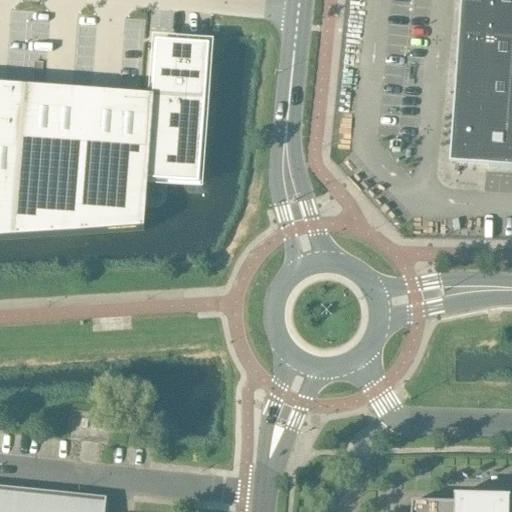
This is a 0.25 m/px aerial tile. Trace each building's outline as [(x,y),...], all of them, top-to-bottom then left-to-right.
[(511,170),(511,0),(459,0),(459,6),(448,166),(488,169),(511,170)] [(0,85),(0,240),(143,230),(147,180),(198,184),(208,46),(155,42),(151,96),(0,85)] [(105,433),(106,421),(81,418),(80,430),(105,433)] [(99,511),(100,507),(0,496),(0,511),(99,511)] [(511,511),(511,506),(509,506),(509,499),(453,498),(453,505),(410,504),(410,511),(511,511)]
